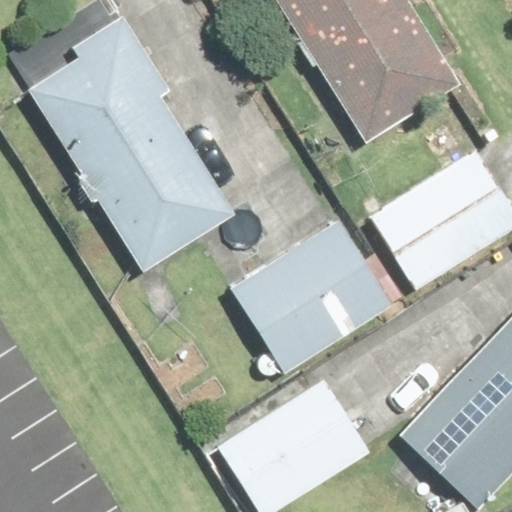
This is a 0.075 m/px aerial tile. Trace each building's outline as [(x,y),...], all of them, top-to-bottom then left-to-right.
[(408,0),(273,0),(357,140),(456,80),(408,0)] [(72,52),(24,81),(133,260),(236,197),(121,8),(66,41),(72,52)] [(511,214),(473,147),(363,210),(407,288),(511,228),(511,214)] [(334,213),(223,283),(279,371),(390,300),(334,213)] [(511,471),(511,309),(394,432),(475,510),(511,471)] [(320,376),(215,443),(258,511),(266,511),(366,449),(320,376)]
